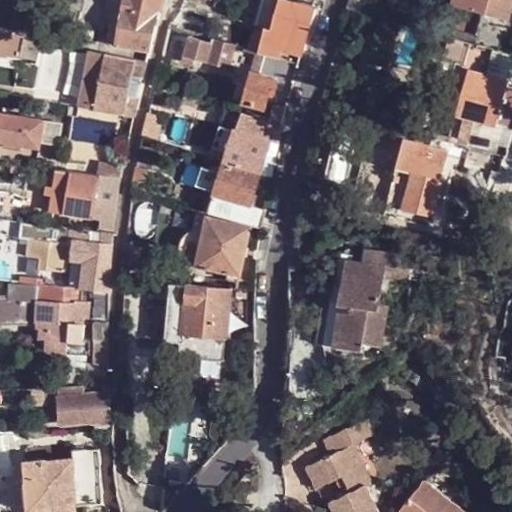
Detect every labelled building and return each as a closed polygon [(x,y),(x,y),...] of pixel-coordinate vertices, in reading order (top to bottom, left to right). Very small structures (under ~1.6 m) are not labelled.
[(115,0),(108,42),(151,50),(163,0),(115,0)] [(306,42),(315,8),(286,0),(262,0),(259,12),(263,14),(259,26),(266,28),(261,45),(268,46),(265,55),(280,60),(283,50),(290,52),(294,38),(306,42)] [(349,0),(347,7),(369,13),(373,0),(349,0)] [(507,20),(511,0),(466,0),(465,5),(464,7),(507,20)] [(0,54),(9,56),(14,33),(3,31),(3,32),(0,31),(0,54)] [(237,47),(237,46),(214,39),(213,40),(212,44),(190,37),(184,60),(206,67),(208,62),(230,69),(237,47)] [(497,48),(478,44),(472,65),(470,70),(489,75),(497,48)] [(116,113),(136,117),(141,98),(130,96),(134,76),(145,78),(149,63),(96,50),(84,107),(116,113)] [(444,115),(456,118),(458,113),(470,70),(472,65),(459,62),(444,115)] [(240,101),(245,103),(254,72),(249,70),(240,101)] [(496,124),(509,81),(489,75),(470,70),(458,113),(496,124)] [(273,78),(254,72),(245,103),(267,110),(269,104),(270,99),(274,100),(280,80),(273,78)] [(287,110),(297,75),(275,72),(273,78),(280,80),(274,100),(270,99),(269,104),(287,110)] [(339,133),(344,112),(320,106),(316,126),(339,133)] [(75,143),(94,147),(98,122),(114,124),(116,113),(84,107),(80,107),(77,127),(75,143)] [(145,136),(158,140),(162,124),(160,123),(162,115),(150,112),(145,136)] [(0,141),(40,148),(41,144),(56,147),(61,125),(45,122),(0,113),(0,141)] [(231,150),(227,162),(262,175),(273,143),(280,145),(283,125),(243,113),(237,131),(231,150)] [(221,147),(231,150),(237,131),(227,128),(221,147)] [(448,150),(401,139),(399,147),(446,159),(448,150)] [(273,143),(262,175),(273,178),(280,145),(273,143)] [(429,224),(446,159),(399,147),(383,214),(429,224)] [(218,189),(211,211),(263,228),(267,208),(252,204),(262,175),(227,162),(224,172),(218,189)] [(102,174),(60,169),(53,211),(94,218),(102,174)] [(123,176),(102,174),(99,194),(120,197),(123,176)] [(478,237),(507,240),(511,225),(511,217),(487,210),(478,237)] [(209,216),(197,265),(229,273),(229,278),(235,278),(235,274),(242,276),(253,228),(209,216)] [(115,232),(100,230),(46,224),(44,238),(24,237),(22,256),(37,257),(35,268),(61,271),(62,257),(88,259),(83,288),(97,289),(111,291),(115,232)] [(504,249),(507,240),(478,237),(476,240),(504,249)] [(155,248),(128,246),(128,256),(131,268),(153,270),(155,248)] [(381,304),(387,265),(353,259),(348,259),(341,303),(347,305),(380,310),(381,304)] [(215,279),(196,274),(195,283),(214,284),(215,279)] [(0,320),(40,322),(43,301),(80,303),(80,300),(78,299),(78,302),(72,301),(73,286),(0,278),(0,320)] [(214,387),(220,338),(229,339),(233,290),(187,285),(187,282),(174,281),(168,354),(181,355),(179,365),(167,364),(165,380),(214,387)] [(97,319),(96,319),(96,348),(112,348),(111,291),(97,289),(97,319)] [(43,301),(40,322),(40,327),(42,328),(42,337),(70,340),(69,353),(91,353),(92,339),(85,338),(90,300),(80,300),(80,303),(43,301)] [(326,343),(341,345),(347,305),(341,303),(332,301),(326,343)] [(347,305),(341,345),(364,349),(366,341),(383,344),(389,306),(381,304),(380,310),(347,305)] [(62,395),(62,386),(39,386),(39,405),(48,408),(49,419),(64,420),(62,395)] [(114,392),(62,395),(64,420),(106,419),(115,419),(114,392)] [(331,453),(306,465),(317,487),(343,475),(351,490),(330,500),(335,511),(378,511),(380,511),(367,484),(372,482),(354,442),(375,433),(368,417),(324,438),(331,453)] [(75,451),(76,458),(79,503),(105,502),(101,450),(75,451)] [(76,458),(27,461),(28,476),(36,476),(37,510),(61,509),(60,504),(79,503),(76,458)] [(36,476),(28,476),(25,477),(27,511),(60,511),(61,509),(37,510),(36,476)] [(464,511),(424,479),(397,511),(464,511)]
